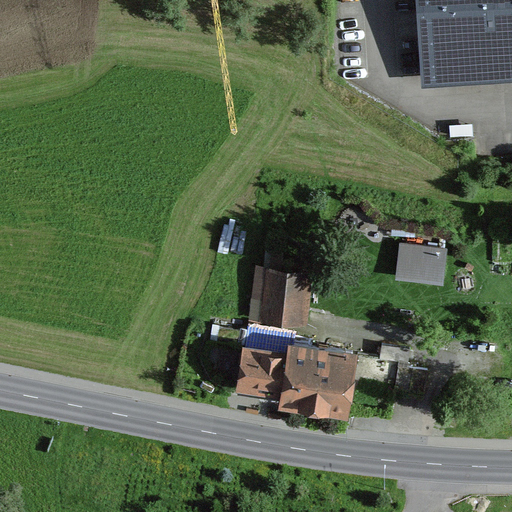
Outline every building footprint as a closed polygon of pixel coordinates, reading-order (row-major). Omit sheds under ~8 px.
[(511,0),(422,0),(426,77),(511,73),(511,0)] [(448,250),(404,244),(399,277),(443,283),(448,250)] [(318,274),(261,266),(254,315),(311,323),(318,274)] [(289,349),(283,390),(282,398),(346,407),(354,348),(290,339),(289,349)] [(242,384),(283,390),(289,349),(247,343),(242,384)]
